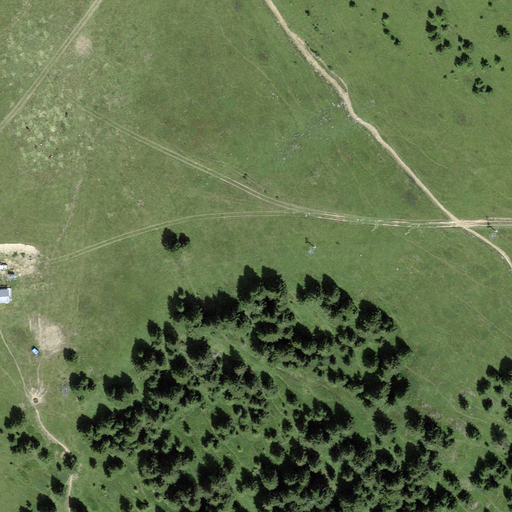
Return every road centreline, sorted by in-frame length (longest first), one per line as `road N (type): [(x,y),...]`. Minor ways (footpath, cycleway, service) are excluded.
road 1 (track): [(41,76),(120,130),(312,214),(511,220)]
road 2 (track): [(312,214),(160,221),(46,263),(0,265)]
road 3 (track): [(0,128),(96,0)]
